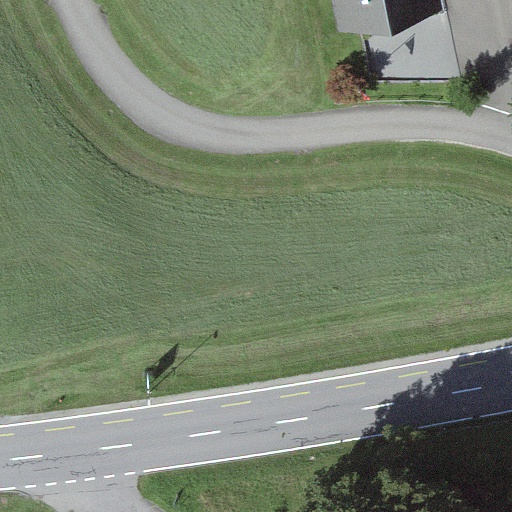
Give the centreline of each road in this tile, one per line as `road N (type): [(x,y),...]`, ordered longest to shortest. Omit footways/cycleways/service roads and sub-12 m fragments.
road 1 (unclassified): [(511,137),(429,123),(278,137),(195,131),(163,118),(115,78),(71,0)]
road 2 (secondary): [(75,452),(511,375)]
